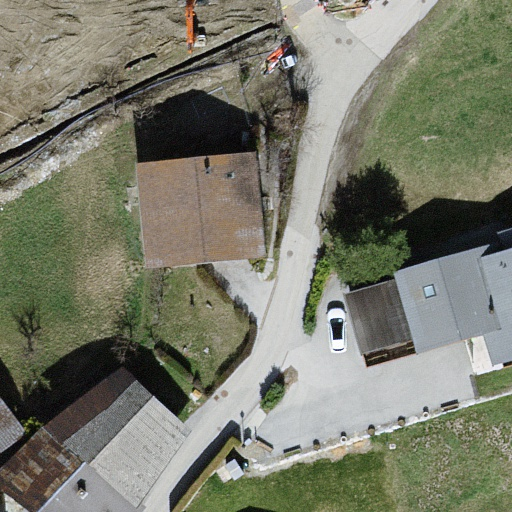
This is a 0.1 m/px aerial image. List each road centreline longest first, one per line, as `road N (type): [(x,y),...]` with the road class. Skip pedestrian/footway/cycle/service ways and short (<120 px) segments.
road 1 (residential): [(407,0),(334,92),(271,350),(169,511)]
road 2 (unknown): [(274,334),(317,374),(511,362)]
